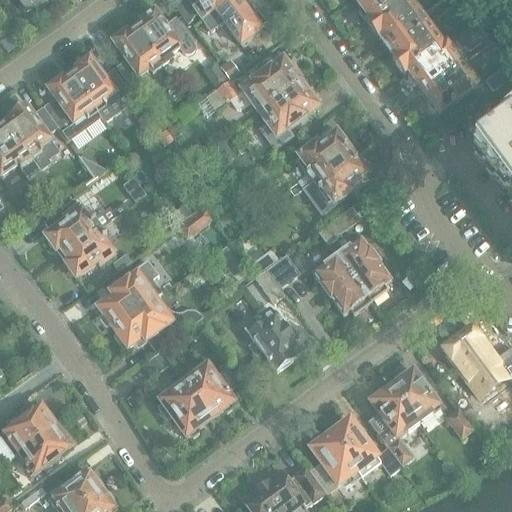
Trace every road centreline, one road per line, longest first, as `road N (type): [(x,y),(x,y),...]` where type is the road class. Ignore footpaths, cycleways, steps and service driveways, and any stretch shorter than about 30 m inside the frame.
road 1 (residential): [(296,0),(425,174),(425,205),(476,278),(168,498),(72,355)]
road 2 (residential): [(113,0),(0,81)]
